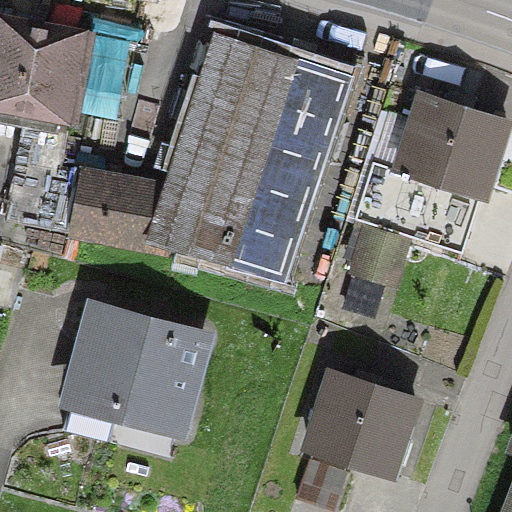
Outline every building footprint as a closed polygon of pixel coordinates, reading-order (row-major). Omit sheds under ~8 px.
[(0,124),(20,128),(53,134),(56,117),(67,119),(82,40),(0,24),(0,124)] [(63,137),(53,134),(20,128),(2,222),(67,234),(167,253),(168,250),(276,279),(342,78),(215,36),(164,190),(57,170),(63,137)] [(502,122),(421,96),(396,173),(400,174),(398,179),(404,181),(405,176),(477,199),(502,122)] [(352,277),(386,287),(400,239),(366,229),(352,277)] [(174,430),(198,341),(92,312),(70,391),(112,403),(111,406),(113,407),(111,413),(174,430)] [(305,451),(386,477),(411,401),(330,374),(305,451)]
